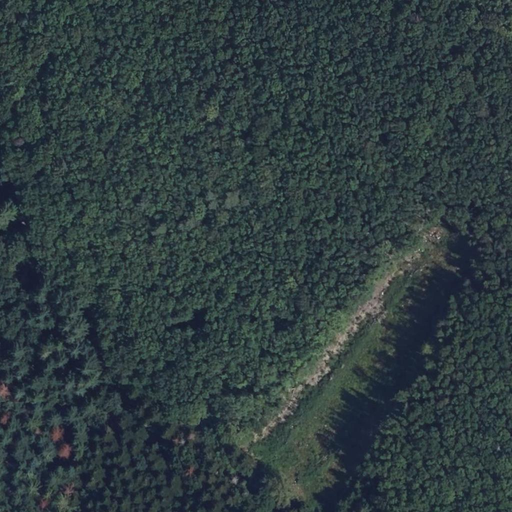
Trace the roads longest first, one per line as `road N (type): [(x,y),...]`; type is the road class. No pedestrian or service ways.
road 1 (track): [(216,511),(129,397),(81,293),(31,235),(0,146)]
road 2 (track): [(92,313),(90,231),(178,0)]
